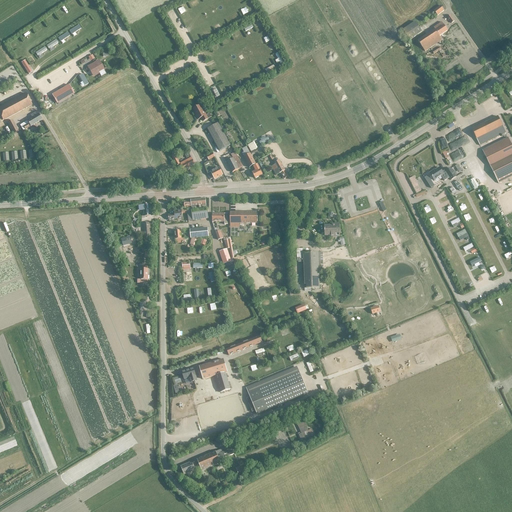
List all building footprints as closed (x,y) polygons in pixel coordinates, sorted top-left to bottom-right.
[(438,15),(444,11),(441,6),(434,10),(438,15)] [(410,40),(423,31),(416,21),(403,29),(410,40)] [(440,36),(448,31),(442,23),(438,26),(440,29),(436,31),(435,29),(418,41),(425,51),(442,40),(440,36)] [(79,25),(69,31),(72,35),(82,28),(79,25)] [(68,32),(58,38),(60,42),(70,36),(68,32)] [(56,40),(46,46),(48,50),(58,43),(56,40)] [(44,47),(35,54),(37,57),(47,51),(44,47)] [(28,72),(31,70),(25,61),(22,63),(28,72)] [(93,76),(103,70),(98,61),(88,67),(93,76)] [(83,74),(79,76),(85,86),(88,84),(83,74)] [(69,85),(52,95),(57,104),(74,94),(69,85)] [(0,122),(32,106),(26,94),(0,107),(0,122)] [(200,105),(193,109),(196,115),(198,120),(201,118),(203,122),(211,117),(209,113),(206,115),(200,105)] [(31,127),(42,121),(37,112),(31,116),(32,117),(27,121),(20,126),(23,131),(30,128),(29,126),(30,125),(31,127)] [(472,129),(476,139),(502,126),(498,117),(472,129)] [(14,134),(18,131),(12,121),(8,123),(14,134)] [(219,152),(230,146),(218,124),(207,129),(219,152)] [(511,145),(508,138),(482,151),(490,166),(511,155),(511,145)] [(247,146),(253,156),(258,153),(256,149),(257,149),(254,142),(247,146)] [(249,168),(256,165),(246,147),(242,150),(243,153),(242,154),(249,168)] [(233,173),(243,167),(235,153),(225,159),(233,173)] [(511,155),(490,166),(498,184),(511,176),(511,155)] [(185,170),(195,165),(191,158),(181,164),(185,170)] [(284,180),(288,177),(279,161),(274,163),(275,165),(271,167),(276,175),(280,173),(284,180)] [(255,179),(263,175),(260,170),(261,170),(258,165),(254,167),(256,171),(252,173),(255,179)] [(215,180),(222,176),(218,168),(211,172),(215,180)] [(449,178),(446,172),(445,172),(442,174),(439,168),(433,172),(433,171),(429,174),(434,181),(441,177),(441,176),(444,181),(449,178)] [(451,181),(456,178),(450,169),(446,172),(449,178),(451,181)] [(413,178),(409,180),(416,195),(420,192),(413,178)] [(185,207),(205,205),(205,199),(190,200),(190,201),(184,202),(185,207)] [(189,222),(208,219),(207,208),(188,212),(189,222)] [(177,221),(183,220),(182,213),(187,213),(187,210),(181,211),(174,212),(175,215),(168,216),(169,221),(177,220),(177,221)] [(230,224),(256,224),(257,224),(257,212),(230,212),(230,224)] [(228,222),(228,214),(224,214),(212,214),(212,222),(228,222)] [(152,223),(142,224),(143,238),(153,237),(152,223)] [(334,224),(334,226),(324,226),(325,232),(326,232),(326,236),(331,235),(331,237),(339,236),(339,232),(339,224),(334,224)] [(208,228),(190,230),(191,239),(208,237),(208,228)] [(184,231),(175,232),(176,244),(182,243),(182,241),(184,241),(184,239),(181,239),(181,234),(184,234),(184,231)] [(229,248),(231,259),(234,258),(233,255),(237,254),(236,251),(233,252),(231,239),(224,240),(226,249),(229,248)] [(318,257),(318,252),(303,253),(304,289),(320,288),(319,267),(323,267),(322,257),(318,257)] [(380,312),(378,306),(371,309),(372,314),(380,312)] [(260,336),(252,339),(254,346),(262,342),(260,336)] [(254,346),(252,339),(245,342),(248,348),(254,346)] [(245,342),(239,344),(241,351),(248,348),(245,342)] [(239,344),(233,347),(235,353),(241,351),(239,344)] [(229,356),(235,353),(233,347),(226,349),(229,356)] [(223,359),(199,367),(203,380),(216,376),(221,392),(230,389),(225,373),(227,372),(223,359)] [(297,368),(246,389),(257,414),(308,393),(297,368)] [(182,372),(184,379),(189,378),(191,383),(197,381),(193,369),(182,372)] [(303,421),(297,424),(301,434),(299,435),(301,440),(314,435),(311,429),(307,431),(303,421)] [(226,452),(223,453),(222,449),(197,460),(202,471),(220,463),(226,460),(226,459),(234,455),(231,447),(225,449),(226,452)] [(195,470),(197,469),(195,462),(192,463),(192,462),(180,467),(184,475),(195,470)]
